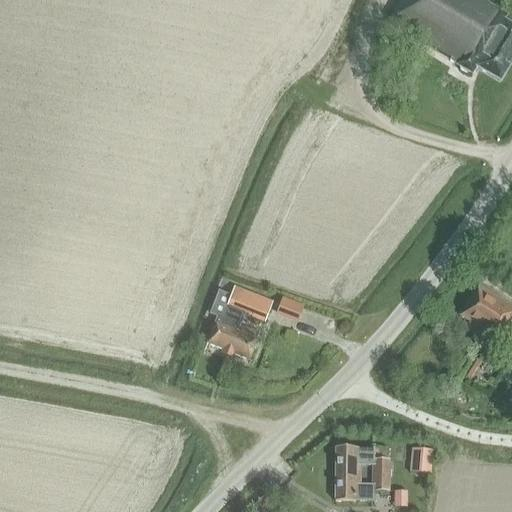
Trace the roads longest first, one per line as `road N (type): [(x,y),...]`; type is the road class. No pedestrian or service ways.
road 1 (tertiary): [(206,511),(388,332),(511,163)]
road 2 (track): [(286,435),(163,400),(0,370)]
road 3 (track): [(343,379),(477,435),(511,435)]
